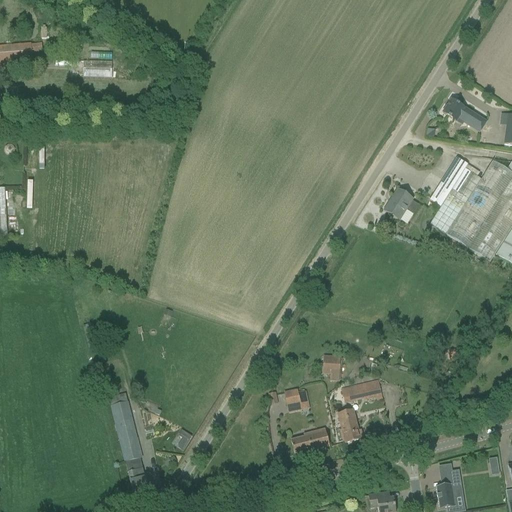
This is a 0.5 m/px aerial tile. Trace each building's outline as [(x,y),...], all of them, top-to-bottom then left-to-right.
[(0,63),(33,61),(32,53),(31,44),(0,47),(0,63)] [(31,46),(32,53),(42,52),(41,45),(31,46)] [(84,62),(84,77),(112,77),(112,62),(84,62)] [(443,114),(457,123),(458,120),(464,124),(464,122),(472,127),(471,129),(480,134),(486,124),(451,101),(443,114)] [(435,131),(427,130),(426,137),(433,139),(435,131)] [(511,175),(506,172),(492,163),(481,181),(477,178),(479,174),(467,167),(456,159),(455,161),(442,181),(429,201),(440,209),(429,226),(445,237),(489,265),(494,257),(511,268),(511,175)] [(413,201),(397,191),(392,199),(393,199),(390,203),(385,212),(384,212),(400,223),(400,222),(407,226),(419,207),(413,203),(413,201)] [(340,359),(323,358),(322,376),(330,376),(330,383),(339,383),(340,359)] [(378,382),(341,390),(343,398),(348,397),(350,403),(364,400),(363,401),(381,397),(378,382)] [(297,391),(284,394),(287,409),(300,406),(297,391)] [(141,459),(125,396),(109,400),(124,464),(125,463),(128,473),(127,473),(133,497),(148,493),(140,460),(141,459)] [(357,429),(353,411),(337,415),(345,445),(360,441),(360,439),(362,438),(360,429),(357,429)] [(184,451),(192,437),(181,430),(173,444),(184,451)] [(304,438),(291,441),(295,457),(311,453),(312,453),(329,449),(324,430),(303,435),(304,438)] [(174,457),(168,460),(171,465),(177,462),(174,457)] [(489,460),(490,469),(498,467),(497,459),(489,460)] [(436,489),(439,510),(447,509),(447,511),(455,511),(454,499),(460,499),(458,491),(461,491),(458,473),(440,475),(442,488),(436,489)] [(378,511),(395,511),(394,506),(391,506),(389,494),(368,497),(370,510),(378,509),(378,511)]
